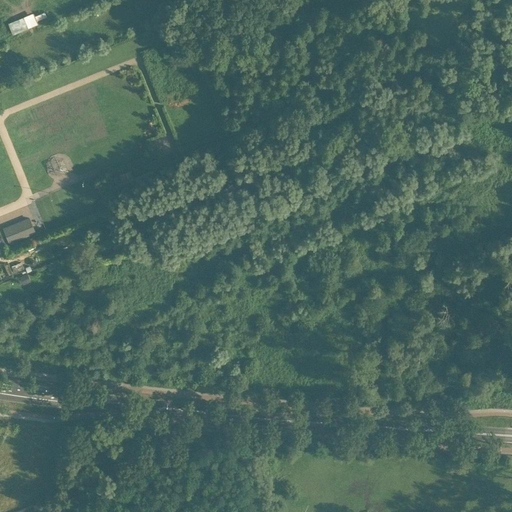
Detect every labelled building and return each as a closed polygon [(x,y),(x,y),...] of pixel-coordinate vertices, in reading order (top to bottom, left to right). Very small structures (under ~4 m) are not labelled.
[(24,19),(10,24),(14,33),(27,28),(24,19)] [(152,170),(115,186),(123,204),(160,188),(152,170)] [(35,231),(29,217),(3,227),(9,241),(35,231)] [(114,250),(128,244),(123,233),(110,239),(114,250)] [(20,276),(23,285),(31,281),(27,273),(20,276)] [(94,494),(85,491),(83,498),(92,500),(94,494)]
